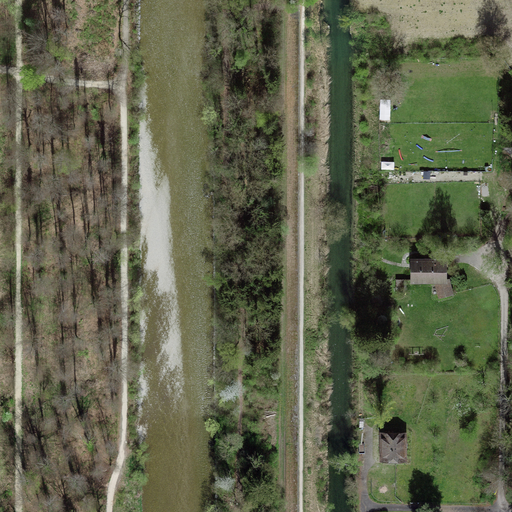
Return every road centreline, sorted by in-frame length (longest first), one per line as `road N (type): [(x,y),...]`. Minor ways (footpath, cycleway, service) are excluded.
road 1 (track): [(121,0),(124,511)]
road 2 (track): [(17,511),(18,0)]
road 3 (track): [(0,68),(121,88)]
